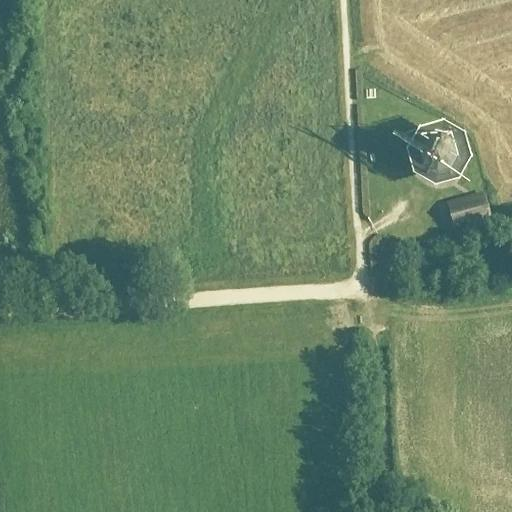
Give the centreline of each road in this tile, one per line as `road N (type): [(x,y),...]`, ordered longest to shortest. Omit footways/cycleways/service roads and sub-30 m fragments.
road 1 (track): [(364,292),(0,312)]
road 2 (track): [(344,0),(364,292)]
